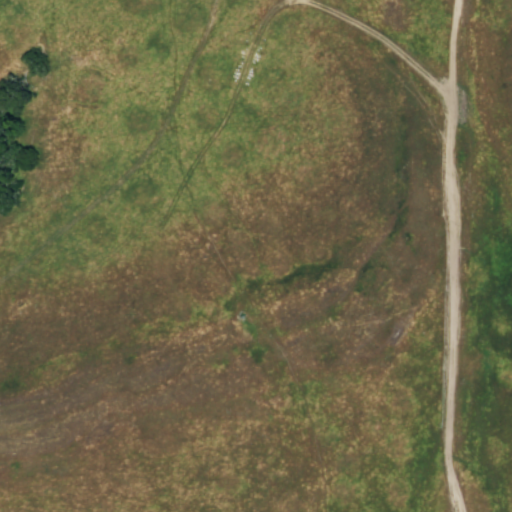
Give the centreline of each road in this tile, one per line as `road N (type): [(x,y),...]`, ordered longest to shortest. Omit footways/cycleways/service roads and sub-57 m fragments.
road 1 (track): [(456,511),(445,428),(445,159),(457,0)]
road 2 (track): [(450,104),(379,40),(307,1),(283,1),(267,16),(239,78)]
